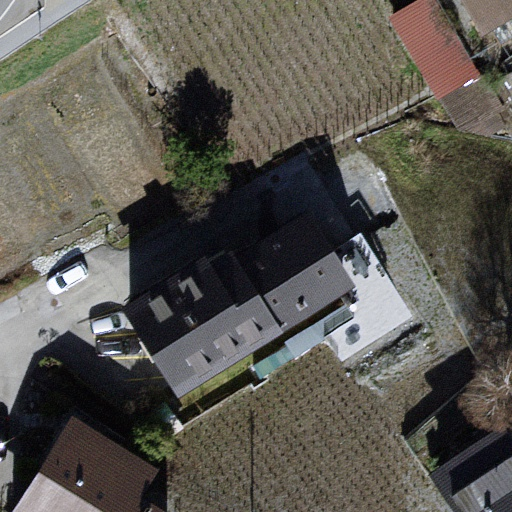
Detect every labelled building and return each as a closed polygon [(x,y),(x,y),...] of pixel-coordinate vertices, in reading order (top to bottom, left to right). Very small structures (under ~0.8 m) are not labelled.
[(439,86),(472,66),(432,0),(402,0),(391,7),(439,86)] [(511,0),(440,0),(462,34),(511,6),(511,0)] [(349,285),(303,209),(234,252),(230,245),(125,306),(177,389),(349,285)] [(67,413),(7,511),(149,511),(134,503),(157,466),(67,413)] [(511,511),(511,442),(502,427),(431,471),(456,511),(511,511)]
